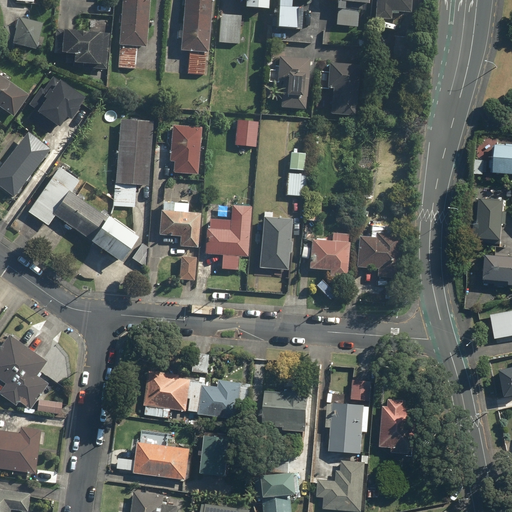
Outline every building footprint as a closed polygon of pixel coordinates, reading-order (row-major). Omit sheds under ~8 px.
[(145,48),(147,0),(119,0),(117,47),(120,47),(118,69),(134,70),(135,48),(145,48)] [(207,54),(210,0),(182,0),(179,52),(188,53),(187,75),(203,76),(204,54),(207,54)] [(265,0),(242,0),(242,10),(265,11),(265,0)] [(276,0),(275,30),(300,32),(301,11),(289,10),(289,0),(276,0)] [(366,5),(365,0),(325,0),(326,2),(335,3),(334,10),(342,11),(343,3),(366,5)] [(375,0),(374,21),(388,21),(388,13),(408,14),(408,0),(375,0)] [(335,15),(335,26),(356,27),(357,10),(349,9),(349,16),(335,15)] [(239,16),(219,15),(218,43),(237,44),(239,16)] [(0,45),(34,52),(39,25),(14,21),(13,28),(3,27),(0,41),(0,45)] [(98,67),(99,35),(54,33),(54,49),(60,49),(60,55),(71,56),(71,65),(98,67)] [(305,60),(276,59),(275,71),(267,71),(266,83),(280,84),(279,110),(304,110),(305,60)] [(357,67),(325,65),(325,71),(317,71),(316,89),(330,90),(329,114),(355,116),(357,67)] [(0,78),(0,109),(13,118),(27,97),(0,78)] [(81,101),(50,79),(42,91),(39,88),(20,115),(47,134),(52,127),(56,129),(63,119),(67,122),(81,101)] [(151,123),(117,121),(113,207),(132,208),(133,186),(148,187),(151,123)] [(255,122),(235,122),(234,147),(254,147),(255,122)] [(199,128),(169,127),(168,162),(173,162),(173,174),(197,175),(199,128)] [(0,188),(12,198),(47,150),(24,133),(0,165),(0,188)] [(491,173),(511,174),(511,146),(493,145),(491,173)] [(303,154),(289,154),(288,170),(302,171),(303,154)] [(482,160),(474,160),(474,175),(482,175),(482,160)] [(75,183),(56,169),(25,213),(45,227),(52,217),(88,242),(86,244),(116,265),(133,239),(68,194),(75,183)] [(368,200),(370,169),(360,169),(359,200),(368,200)] [(304,175),(287,174),(286,196),(303,197),(304,175)] [(320,198),(305,198),(304,222),(319,222),(320,198)] [(500,241),(502,202),(476,200),(475,211),(472,211),(471,224),(473,224),(473,239),(500,241)] [(197,248),(199,215),(185,214),(186,205),(161,204),(159,236),(179,237),(179,247),(180,247),(178,281),(193,282),(194,258),(190,257),(191,248),(197,248)] [(208,230),(204,230),(203,256),(220,257),(220,270),(236,271),(237,257),(246,258),(248,208),(230,208),(229,222),(208,221),(208,230)] [(292,241),(288,241),(290,222),(262,220),(258,268),(286,271),(287,254),(291,254),(292,241)] [(368,238),(356,238),(355,269),(376,270),(376,279),(397,279),(399,235),(388,235),(388,228),(369,227),(368,238)] [(347,235),(329,234),(329,243),(309,242),(308,271),(328,271),(327,280),(345,281),(347,235)] [(494,256),(484,255),(482,281),(492,282),(492,286),(511,287),(511,253),(495,252),(494,256)] [(511,312),(490,315),(493,339),(511,336),(511,312)] [(45,363),(7,337),(0,346),(0,380),(5,384),(0,390),(0,396),(13,405),(16,401),(29,410),(47,384),(36,376),(45,363)] [(511,368),(493,372),(499,402),(511,399),(511,368)] [(149,371),(144,414),(168,417),(168,409),(185,411),(189,380),(178,378),(178,375),(149,371)] [(197,416),(237,419),(238,408),(247,408),(249,385),(219,383),(219,388),(202,387),(203,381),(190,381),(188,411),(198,412),(197,416)] [(369,401),(370,381),(350,381),(350,400),(369,401)] [(307,395),(263,393),(261,423),(274,424),(274,427),(281,427),(281,430),(305,432),(307,395)] [(387,407),(380,407),(378,447),(391,448),(391,453),(415,455),(417,410),(404,409),(404,401),(388,400),(387,407)] [(59,416),(60,403),(37,401),(36,414),(59,416)] [(366,432),(368,406),(326,404),(325,427),(330,427),(328,452),(359,453),(361,432),(366,432)] [(0,469),(33,474),(39,431),(20,428),(19,435),(0,432),(0,469)] [(133,474),(184,479),(187,449),(172,447),(173,443),(167,442),(168,436),(145,434),(144,444),(136,443),(133,474)] [(228,438),(203,436),(199,474),(225,477),(228,438)] [(323,497),(322,509),(361,511),(364,464),(368,464),(368,457),(362,456),(361,462),(340,461),(339,471),(335,470),(334,481),(317,480),(316,497),(323,497)] [(294,495),(292,473),(253,476),(255,499),(261,498),(261,511),(291,511),(291,496),(294,495)] [(363,497),(377,498),(377,488),(364,487),(363,497)] [(0,511),(7,511),(8,510),(25,511),(27,494),(0,491),(0,511)] [(162,495),(132,492),(130,511),(175,511),(176,506),(162,505),(162,495)]
